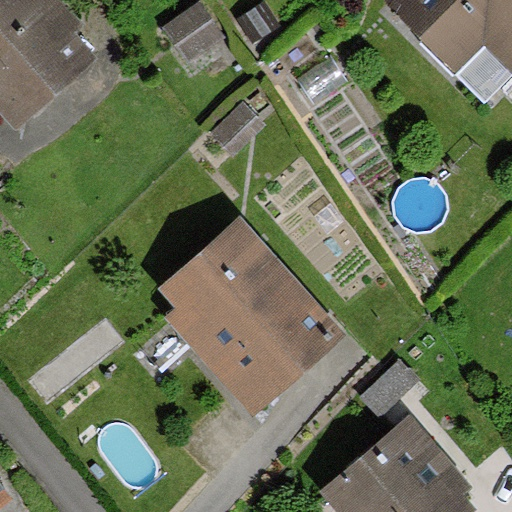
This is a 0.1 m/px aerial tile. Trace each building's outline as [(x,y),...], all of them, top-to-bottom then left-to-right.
[(90,57),(44,0),(0,0),(0,126),(2,129),(90,57)] [(511,0),(387,0),(376,13),(446,77),(473,48),(511,83),(511,0)] [(213,43),(186,8),(154,33),(180,68),(213,43)] [(274,36),(255,8),(231,24),(250,51),(274,36)] [(251,125),(230,108),(199,144),(219,161),(251,125)] [(334,343),(233,225),(152,293),(169,313),(158,322),(242,421),(334,343)] [(467,511),(476,504),(405,422),(315,499),(325,511),(467,511)]
